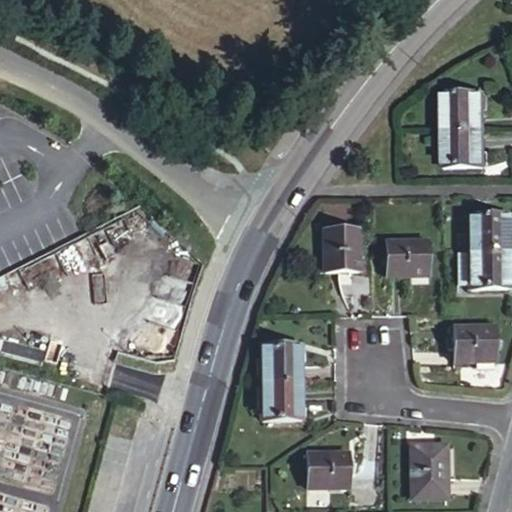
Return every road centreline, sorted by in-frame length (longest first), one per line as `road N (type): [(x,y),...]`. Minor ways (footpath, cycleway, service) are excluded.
road 1 (unclassified): [(267,227),(157,160),(65,90),(0,59)]
road 2 (tertiary): [(267,227),(230,303),(172,511)]
road 3 (tertiary): [(437,0),(373,69),(267,227)]
road 4 (residential): [(511,415),(379,403),(377,349)]
